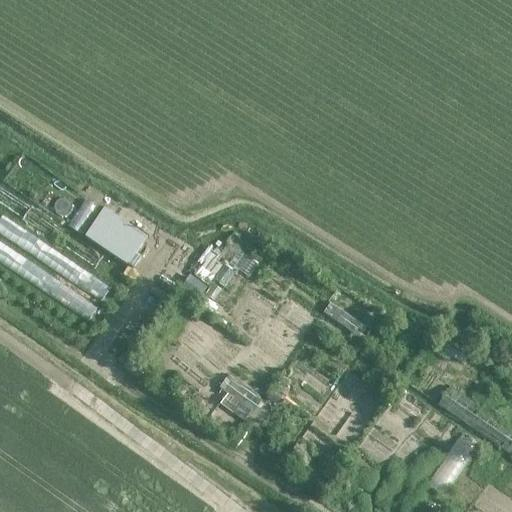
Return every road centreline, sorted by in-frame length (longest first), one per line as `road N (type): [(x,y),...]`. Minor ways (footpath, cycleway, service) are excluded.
road 1 (track): [(0,91),(176,203),(249,192),(427,299),(471,296),(511,321)]
road 2 (track): [(0,335),(64,379),(41,407),(174,511)]
